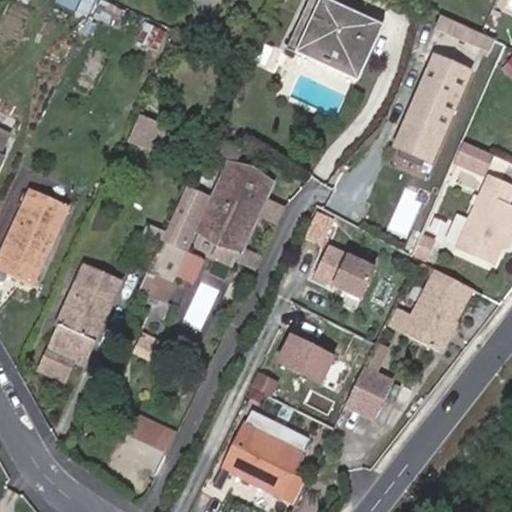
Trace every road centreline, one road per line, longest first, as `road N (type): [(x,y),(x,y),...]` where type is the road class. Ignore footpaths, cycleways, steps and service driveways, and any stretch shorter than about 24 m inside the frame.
road 1 (residential): [(511,330),(371,511)]
road 2 (residential): [(89,511),(37,468),(0,405)]
